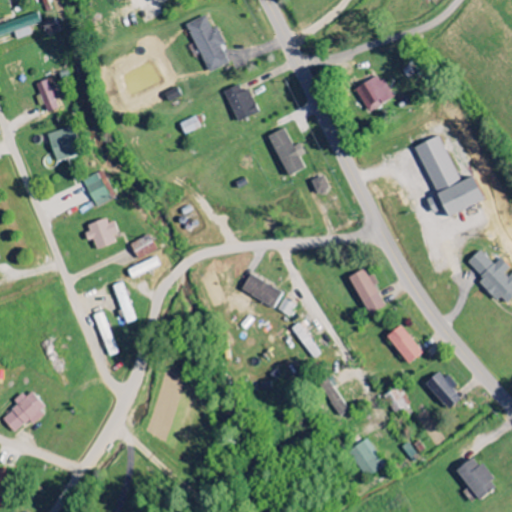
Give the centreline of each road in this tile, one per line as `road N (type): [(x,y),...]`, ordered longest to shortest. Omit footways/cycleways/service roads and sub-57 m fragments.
road 1 (residential): [(52,511),(120,403),(164,285),(189,260),(381,231)]
road 2 (secondary): [(511,407),(397,261),(267,0)]
road 3 (residential): [(120,403),(0,115)]
road 4 (residential): [(273,243),(372,402)]
road 5 (residential): [(300,66),(435,23),(459,0)]
